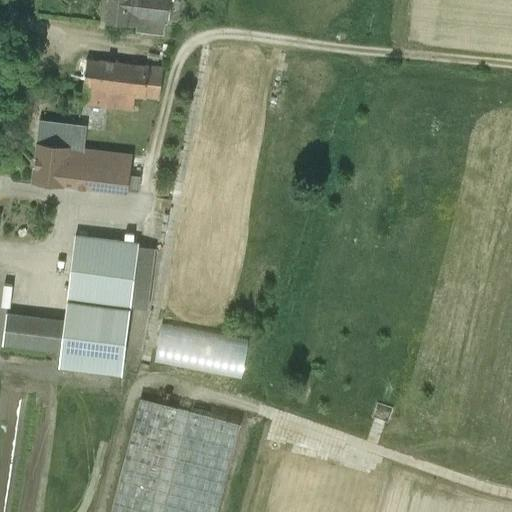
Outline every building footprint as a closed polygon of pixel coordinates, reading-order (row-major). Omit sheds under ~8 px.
[(109,0),(107,23),(141,27),(142,19),(169,22),(171,0),(109,0)] [(160,102),(163,69),(87,59),(81,104),(134,111),(135,99),(160,102)] [(34,182),(127,194),(128,192),(138,193),(140,180),(142,160),(131,159),(131,156),(67,148),(68,148),(71,124),(39,120),(36,144),(39,145),(34,182)] [(75,237),(67,300),(131,308),(139,245),(75,237)] [(67,300),(65,320),(59,366),(123,374),(131,308),(67,300)] [(163,324),(155,362),(241,379),(249,341),(163,324)] [(217,511),(241,425),(138,398),(108,511),(217,511)]
